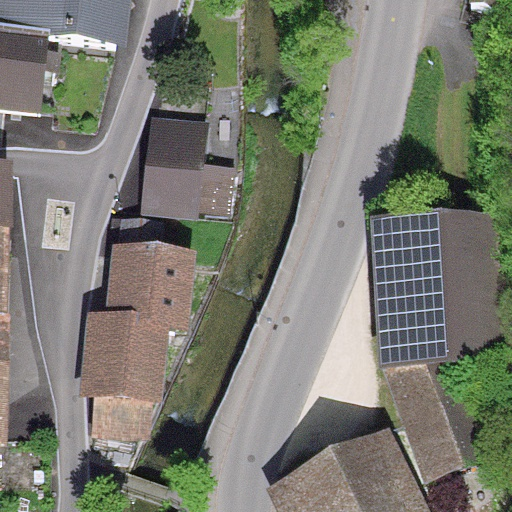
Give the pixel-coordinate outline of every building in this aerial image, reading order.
[(127,0),(0,0),(0,20),(124,32),(127,0)] [(48,40),(0,36),(0,99),(43,103),(48,40)] [(205,128),(160,123),(151,208),(196,213),(205,128)] [(0,434),(18,435),(17,220),(17,167),(0,166),(0,434)] [(505,221),(391,224),(395,356),(508,353),(505,221)] [(195,252),(122,246),(117,315),(98,314),(92,386),(160,391),(167,314),(190,316),(195,252)] [(424,511),(389,438),(285,488),(296,511),(424,511)]
